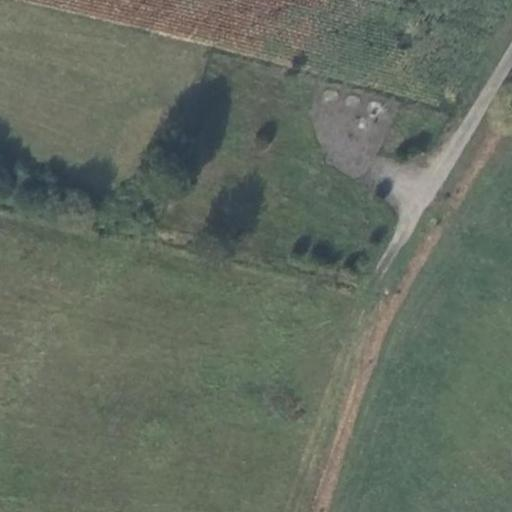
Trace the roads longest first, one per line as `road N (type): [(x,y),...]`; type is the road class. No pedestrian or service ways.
road 1 (unclassified): [(511,62),(380,279)]
road 2 (track): [(380,279),(357,310),(289,511)]
